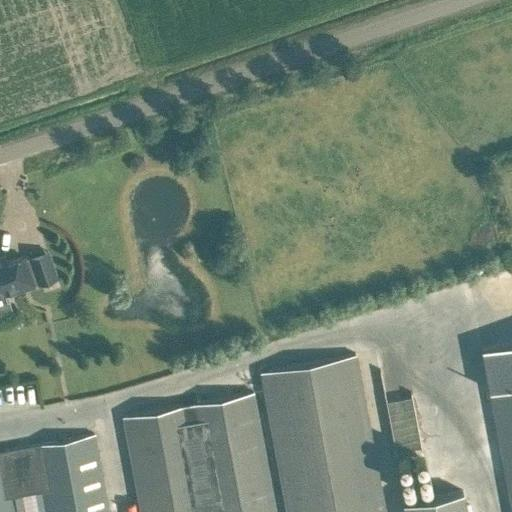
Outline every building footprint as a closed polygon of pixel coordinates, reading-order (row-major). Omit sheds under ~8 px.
[(132,155),(127,163),(133,170),(143,165),(140,156),(132,155)] [(34,285),(24,255),(8,260),(6,256),(0,257),(0,292),(16,287),(17,291),(34,285)] [(511,511),(511,339),(482,345),(511,505),(511,511)] [(122,415),(139,511),(108,511),(94,432),(0,449),(0,511),(384,511),(356,354),(261,371),(286,511),(276,511),(255,391),(122,415)] [(417,394),(395,395),(398,445),(419,444),(417,394)] [(466,511),(462,489),(403,500),(405,511),(466,511)]
